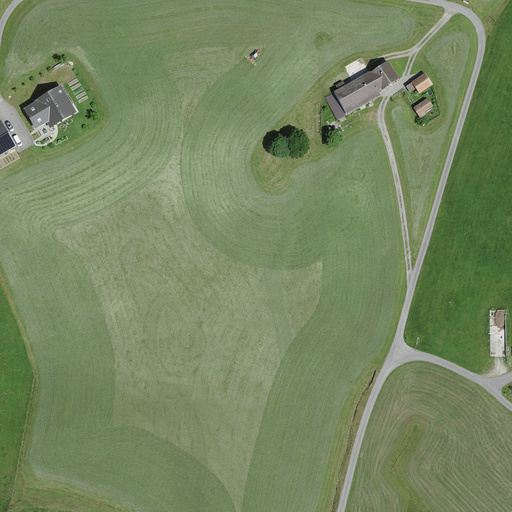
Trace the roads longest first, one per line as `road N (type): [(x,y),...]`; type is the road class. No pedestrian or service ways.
road 1 (unclassified): [(340,511),(362,426),(382,378),(401,360),(429,358),(482,382),(511,376)]
road 2 (track): [(412,292),(401,201),(378,117)]
